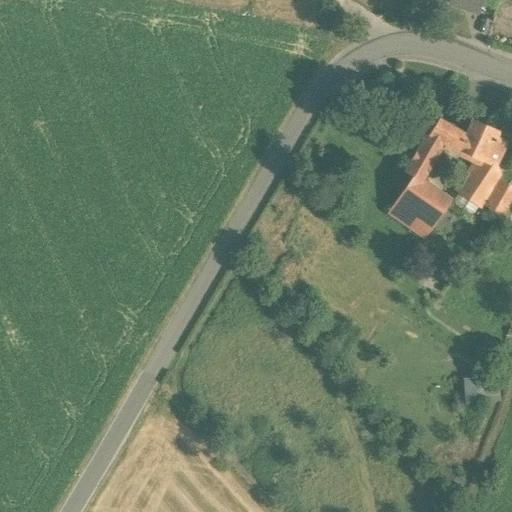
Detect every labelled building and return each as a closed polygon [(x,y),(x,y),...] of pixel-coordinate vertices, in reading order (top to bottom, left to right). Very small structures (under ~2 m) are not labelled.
[(437,17),(442,0),(411,0),(409,8),(437,17)] [(449,0),(448,4),(478,13),(481,0),(449,0)] [(438,120),(407,171),(414,176),(421,181),(442,143),(451,127),(438,120)] [(497,133),(471,122),(470,124),(465,136),(451,127),(442,143),(478,158),(483,161),(495,138),(497,133)] [(478,158),(457,189),(460,192),(454,201),(454,205),(468,214),(472,214),(478,205),(482,207),(497,182),(498,180),(494,167),(505,143),(495,138),(484,161),(483,161),(478,158)] [(421,181),(414,176),(389,213),(425,238),(450,202),(451,201),(450,200),(449,201),(421,181)] [(511,202),(511,189),(497,182),(484,205),(505,216),(511,202)] [(501,389),(475,391),(477,413),(502,412),(501,389)]
